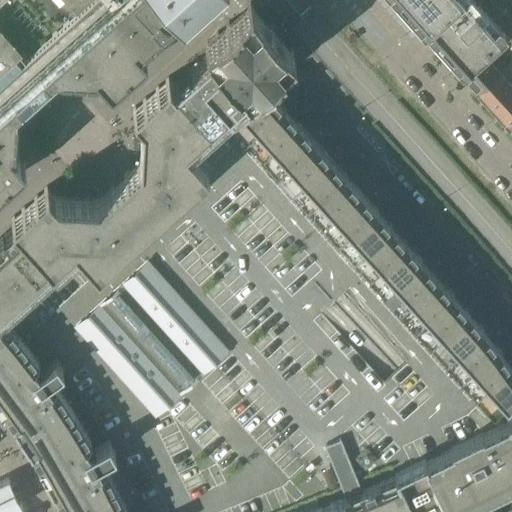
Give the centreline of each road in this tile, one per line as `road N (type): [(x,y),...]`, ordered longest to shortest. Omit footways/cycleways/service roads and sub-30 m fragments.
road 1 (residential): [(511,325),(300,85)]
road 2 (unclassified): [(29,187),(233,0)]
road 3 (residential): [(511,178),(379,36)]
